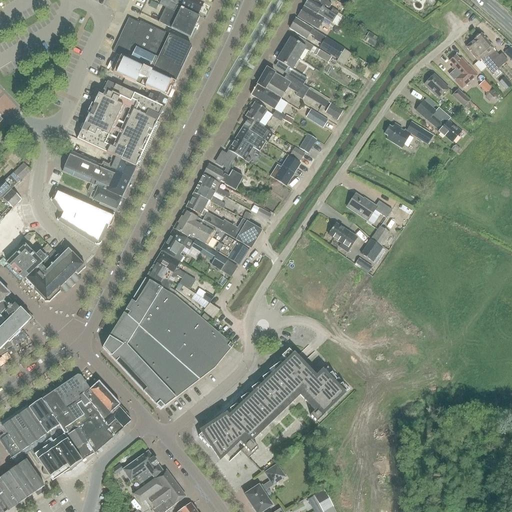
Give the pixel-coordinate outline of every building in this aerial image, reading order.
[(165,7),(158,23),(190,38),(199,17),(176,6),(177,4),(179,0),(178,0),(160,0),(159,4),(165,7)] [(183,0),(183,2),(179,0),(177,4),(197,14),(202,3),(196,0),(183,0)] [(323,9),(309,0),(306,0),(303,6),(324,19),(331,24),(338,13),(332,9),(330,13),(323,9)] [(309,0),(323,9),(325,6),(328,8),(331,5),(327,2),(328,0),(309,0)] [(324,19),(303,6),(296,18),(317,30),(324,19)] [(116,55),(174,82),(175,82),(190,48),(190,45),(140,21),(139,24),(128,19),(125,26),(112,53),(116,55)] [(295,20),(289,30),(306,40),(309,34),(313,37),(312,40),(314,41),(320,45),(324,38),(295,20)] [(373,48),(378,39),(368,33),(363,41),(373,48)] [(481,35),(474,41),(493,63),(497,68),(504,63),(507,60),(501,54),(498,56),(496,53),(481,35)] [(282,49),(299,59),(305,50),(314,55),(317,50),(295,36),(292,40),(289,38),(282,49)] [(324,38),(320,45),(318,48),(337,60),(344,50),(324,38)] [(474,41),(466,48),(477,62),(480,60),(483,64),(487,68),(491,74),(497,68),(493,63),(474,41)] [(286,74),(303,86),(307,79),(292,70),(299,59),(282,49),(275,61),(289,69),(286,74)] [(317,50),(314,55),(327,64),(331,58),(317,50)] [(125,79),(141,87),(146,89),(167,99),(174,82),(116,55),(112,63),(109,72),(125,79)] [(454,71),(449,75),(462,90),(477,76),(469,66),(468,67),(461,59),(459,60),(455,56),(449,62),(453,66),(451,68),(454,71)] [(303,86),(286,74),(283,79),(266,69),(256,85),(280,100),(287,88),(296,94),(295,96),(301,100),(301,99),(302,100),(304,95),(308,90),(308,89),(303,86)] [(424,86),(438,99),(448,89),(434,75),(424,86)] [(499,83),(505,91),(511,86),(504,78),(499,83)] [(122,85),(139,92),(141,87),(125,79),(122,85)] [(484,81),(478,86),(485,94),(491,88),(484,81)] [(97,95),(76,140),(115,158),(135,167),(162,108),(146,101),(106,82),(102,91),(104,92),(101,97),(97,95)] [(274,110),(280,100),(256,85),(250,95),(274,110)] [(149,94),(146,101),(162,108),(167,99),(146,89),(145,92),(149,94)] [(325,101),(308,90),(304,95),(321,106),(325,101)] [(469,102),(458,91),(452,97),(464,108),(469,102)] [(457,137),(460,133),(448,122),(450,118),(438,108),(435,111),(424,101),(416,111),(439,131),(437,132),(443,137),(445,136),(452,142),(453,141),(455,142),(457,139),(457,137)] [(257,125),(258,125),(267,112),(254,103),(245,117),(248,119),(257,125)] [(325,113),(337,121),(343,112),(330,104),(325,113)] [(271,117),(280,122),(284,116),(281,115),(282,113),(276,110),(275,111),(271,117)] [(322,129),(327,121),(310,110),(305,119),(322,129)] [(267,143),(272,135),(258,125),(257,125),(248,119),(242,127),(258,138),(258,137),(266,142),(267,143)] [(400,130),(401,129),(395,125),(392,129),(389,127),(384,135),(388,137),(386,140),(401,149),(410,135),(427,145),(433,136),(422,130),(411,123),(406,132),(404,130),(404,131),(400,130)] [(252,148),(259,152),(266,142),(258,137),(258,138),(242,127),(236,138),(252,148)] [(0,143),(5,148),(13,140),(3,130),(0,132),(0,143)] [(307,135),(299,149),(308,154),(317,141),(307,135)] [(252,148),(236,138),(228,151),(236,156),(248,164),(250,160),(246,157),(252,148)] [(300,162),(304,154),(295,148),(290,156),(300,162)] [(229,170),(236,156),(228,151),(225,155),(221,153),(215,163),(225,169),(228,171),(228,169),(229,170)] [(110,170),(70,152),(61,172),(61,173),(63,174),(83,182),(90,185),(98,188),(121,199),(128,182),(130,178),(112,170),(112,171),(110,170)] [(287,156),(281,166),(294,174),(300,164),(287,156)] [(115,158),(110,170),(112,171),(112,170),(130,178),(131,178),(135,168),(135,167),(115,158)] [(14,172),(21,180),(29,172),(22,164),(14,172)] [(203,176),(219,185),(220,182),(224,184),(224,185),(235,191),(243,178),(229,170),(228,169),(228,171),(225,169),(223,173),(209,165),(203,176)] [(277,165),(269,177),(285,187),(293,175),(277,165)] [(0,200),(2,198),(10,191),(10,190),(21,180),(14,172),(0,184),(0,200)] [(229,195),(226,194),(217,189),(219,185),(203,176),(199,184),(215,192),(215,193),(222,196),(224,197),(227,199),(229,195)] [(211,202),(210,203),(223,209),(225,205),(221,203),(224,197),(222,196),(215,193),(215,192),(199,184),(194,194),(211,202)] [(87,193),(94,196),(92,200),(99,203),(98,204),(115,211),(119,204),(118,204),(120,199),(121,199),(98,188),(90,185),(87,193)] [(51,202),(60,213),(57,219),(56,221),(96,246),(96,245),(97,246),(99,245),(100,244),(100,245),(114,214),(55,189),(50,201),(51,202)] [(20,201),(10,191),(2,198),(12,209),(20,201)] [(206,211),(210,203),(211,202),(194,194),(186,208),(197,214),(204,218),(202,221),(213,227),(215,228),(214,228),(218,230),(223,222),(217,219),(202,211),(203,210),(206,211)] [(365,202),(355,195),(346,208),(367,222),(374,211),(386,219),(392,211),(378,202),(374,207),(366,201),(365,202)] [(470,196),(461,214),(466,216),(465,217),(471,220),(481,202),(470,196)] [(481,202),(471,220),(477,223),(477,222),(482,225),(491,207),(481,202)] [(271,215),(254,206),(251,212),(268,221),(271,215)] [(0,221),(11,211),(10,210),(10,211),(7,209),(0,215),(0,221)] [(183,211),(178,220),(205,234),(211,238),(215,231),(209,228),(210,227),(202,223),(201,226),(196,223),(198,218),(183,211)] [(218,230),(250,250),(261,231),(242,219),(237,228),(224,220),(223,222),(218,230)] [(205,234),(178,220),(173,229),(187,236),(188,234),(194,238),(207,245),(211,238),(205,234)] [(347,252),(352,245),(356,239),(348,234),(349,234),(335,224),(328,236),(342,245),(340,247),(347,252)] [(371,240),(381,246),(389,234),(379,227),(371,240)] [(160,251),(171,258),(179,263),(182,257),(179,256),(184,248),(182,247),(186,239),(172,231),(160,251)] [(432,232),(414,239),(418,250),(437,243),(432,232)] [(248,251),(233,242),(228,238),(223,246),(243,258),(248,251)] [(385,250),(370,240),(361,255),(376,265),(385,250)] [(195,241),(191,248),(199,253),(212,262),(210,265),(220,271),(227,261),(195,241)] [(437,243),(418,250),(423,261),(441,254),(437,243)] [(25,279),(53,252),(46,245),(39,251),(35,256),(25,245),(13,256),(14,257),(6,264),(23,281),(25,279)] [(239,266),(243,258),(223,246),(218,253),(239,266)] [(34,290),(35,293),(44,303),(49,303),(59,293),(59,292),(65,292),(80,277),(78,275),(85,268),(67,250),(59,258),(53,252),(25,279),(34,290)] [(161,252),(154,263),(176,276),(181,279),(185,274),(178,270),(175,270),(180,264),(161,252)] [(441,254),(423,261),(427,273),(445,266),(441,254)] [(371,267),(358,258),(355,264),(368,272),(371,267)] [(502,258),(490,262),(497,280),(509,276),(502,258)] [(490,262),(479,267),(486,285),(497,280),(490,262)] [(154,263),(149,272),(165,283),(167,280),(169,277),(174,280),(176,276),(154,263)] [(295,264),(283,281),(294,288),(308,267),(305,265),(302,269),(295,264)] [(445,266),(427,273),(432,284),(450,277),(445,266)] [(308,267),(294,288),(305,295),(316,278),(309,273),(312,270),(308,267)] [(479,267),(468,271),(475,289),(486,285),(479,267)] [(468,271),(456,275),(464,294),(475,289),(468,271)] [(168,293),(173,284),(167,280),(165,283),(149,272),(145,279),(163,290),(168,293)] [(316,278),(305,295),(315,302),(329,282),(326,279),(323,283),(316,278)] [(145,279),(138,290),(154,305),(218,364),(233,346),(177,299),(168,293),(163,290),(145,279)] [(329,282),(315,302),(326,310),(337,293),(337,292),(330,288),(333,284),(329,282)] [(0,303),(6,297),(9,295),(0,286),(0,285),(0,303)] [(337,293),(326,310),(336,317),(348,300),(340,295),(343,291),(339,289),(337,292),(337,293)] [(123,313),(199,380),(214,369),(218,364),(154,305),(138,290),(123,313)] [(193,303),(197,298),(186,290),(183,296),(193,303)] [(12,303),(6,297),(0,303),(0,313),(0,314),(13,302),(12,303)] [(348,300),(336,317),(347,324),(361,303),(357,301),(355,305),(348,300)] [(19,327),(27,323),(20,310),(20,309),(19,309),(13,302),(0,314),(0,313),(0,355),(7,351),(6,350),(12,346),(9,340),(12,338),(11,336),(21,330),(19,327)] [(214,315),(219,306),(212,302),(206,311),(214,315)] [(361,303),(347,324),(357,331),(369,314),(361,309),(364,305),(361,303)] [(160,410),(199,380),(123,313),(102,348),(160,410)] [(206,323),(209,319),(204,314),(200,318),(206,323)] [(493,344),(480,345),(481,365),(482,365),(494,364),(493,344)] [(480,345),(467,346),(468,367),(482,366),(482,365),(481,365),(480,345)] [(461,346),(449,347),(450,367),(449,367),(449,368),(462,367),(461,346)] [(449,347),(436,348),(437,367),(449,367),(450,367),(449,347)] [(423,348),(407,349),(409,369),(424,368),(423,348)] [(407,349),(392,350),(394,370),(409,369),(407,349)] [(202,433),(198,437),(210,449),(211,448),(220,461),(239,442),(244,448),(240,451),(248,459),(259,449),(251,441),(299,395),(315,411),(310,416),(317,423),(325,415),(323,414),(349,389),(327,366),(316,378),(288,350),(209,426),(200,432),(202,433)] [(85,413),(92,407),(82,394),(89,390),(80,376),(77,375),(65,383),(85,413)] [(89,390),(82,394),(97,411),(97,412),(103,419),(102,421),(115,436),(130,422),(129,416),(98,382),(89,390)] [(65,383),(54,391),(94,454),(112,438),(102,426),(95,415),(90,419),(85,413),(65,383)] [(54,391),(41,400),(60,429),(81,461),(94,454),(54,391)] [(41,400),(29,408),(70,469),(81,461),(60,429),(41,400)] [(7,435),(0,440),(0,443),(11,459),(28,447),(36,458),(42,467),(40,468),(50,483),(70,469),(29,408),(10,421),(13,425),(5,431),(7,435)] [(348,435),(365,434),(364,420),(347,421),(348,435)] [(348,449),(366,448),(365,434),(348,435),(348,449)] [(349,462),(367,461),(366,448),(348,449),(349,462)] [(154,480),(163,473),(148,453),(123,470),(120,466),(113,471),(116,475),(123,471),(130,482),(134,479),(142,489),(154,480)] [(8,473),(26,499),(44,487),(32,470),(34,468),(27,456),(15,465),(16,467),(8,473)] [(263,484),(259,487),(258,486),(244,496),(255,511),(263,511),(272,506),(262,492),(286,477),(277,464),(264,472),(270,481),(263,486),(263,484)] [(166,471),(163,473),(154,480),(133,496),(141,505),(146,501),(153,511),(152,511),(166,511),(175,506),(174,505),(185,497),(166,471)] [(0,478),(18,505),(26,499),(8,473),(0,478)] [(352,496),(369,495),(368,477),(351,478),(352,496)] [(0,496),(9,510),(18,505),(0,478),(0,496)] [(324,511),(333,507),(324,490),(313,496),(322,511),(324,511)] [(353,511),(369,511),(369,495),(352,496),(353,511)] [(0,511),(7,511),(9,510),(0,496),(0,511)]
